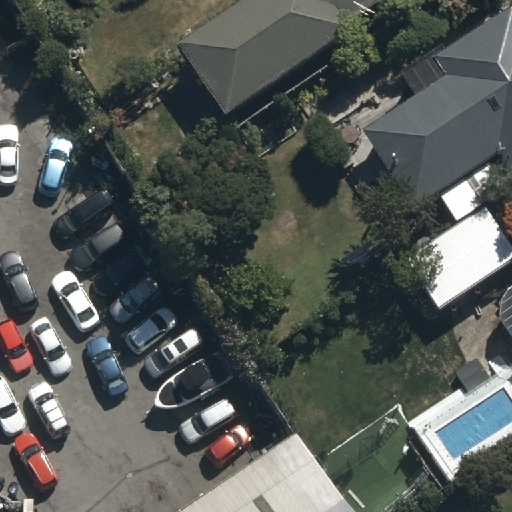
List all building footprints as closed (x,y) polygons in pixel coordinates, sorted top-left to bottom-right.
[(269,0),(275,9),(185,68),(231,139),(361,54),(351,38),(409,0),(269,0)] [(511,32),(439,80),(450,96),(364,153),(418,234),(463,205),(473,221),(498,205),(487,188),(503,178),(511,191),(511,32)] [(446,324),(511,278),(511,263),(487,226),(414,276),(446,324)] [(511,307),(497,317),(511,339),(511,307)] [(329,511),(290,453),(206,511),(329,511)] [(511,511),(511,457),(441,507),(444,511),(511,511)]
